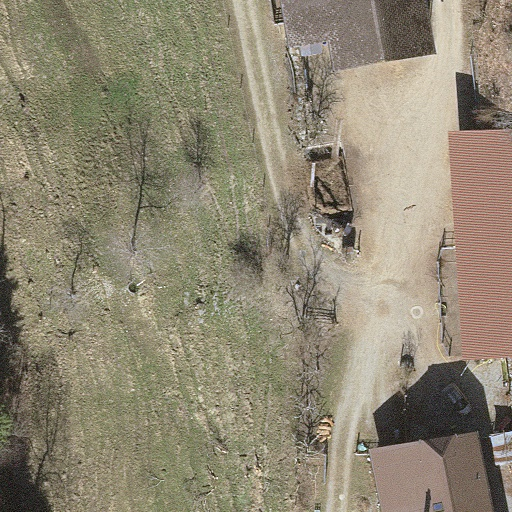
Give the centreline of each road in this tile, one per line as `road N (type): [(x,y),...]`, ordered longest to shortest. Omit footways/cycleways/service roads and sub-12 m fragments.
road 1 (track): [(393,311),(352,300),(312,272),(283,210),(247,0)]
road 2 (track): [(417,0),(427,279),(393,311)]
road 3 (track): [(393,311),(359,388),(338,481),(341,511)]
